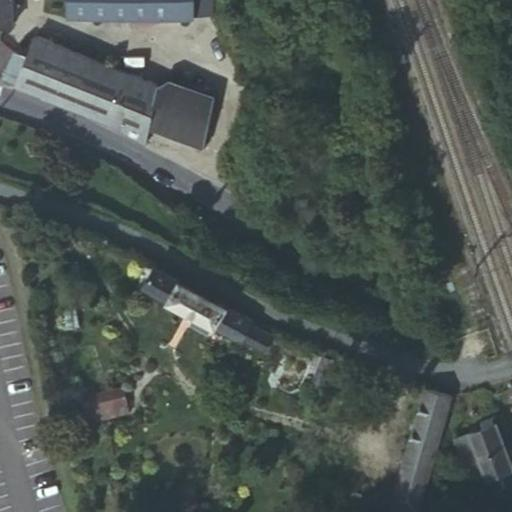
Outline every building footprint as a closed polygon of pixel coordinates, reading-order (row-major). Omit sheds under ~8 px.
[(0,0),(0,4),(1,23),(16,23),(15,0),(0,0)] [(75,0),(76,16),(131,17),(176,18),(200,19),(199,0),(75,0)] [(214,0),(199,0),(200,19),(215,19),(214,0)] [(176,18),(131,17),(131,30),(155,31),(155,26),(177,26),(176,18)] [(111,121),(148,142),(152,129),(162,85),(40,33),(31,54),(16,48),(4,78),(63,101),(111,121)] [(232,108),(240,137),(255,75),(240,72),(232,108)] [(218,96),(174,79),(164,85),(152,129),(205,150),(218,96)] [(233,168),(240,137),(232,108),(218,164),(233,168)] [(174,275),(156,266),(145,286),(161,296),(174,275)] [(174,275),(161,296),(171,302),(166,310),(184,321),(190,311),(217,327),(218,325),(228,307),(182,280),(174,275)] [(228,307),(218,325),(245,338),(247,335),(253,325),(241,319),(245,314),(228,307)] [(253,325),(255,322),(256,319),(245,314),(241,319),(253,325)] [(262,329),(277,334),(276,332),(255,322),(253,325),(262,329)] [(268,346),(277,334),(262,329),(253,325),(247,335),(268,346)] [(92,410),(129,400),(126,387),(71,399),(74,414),(92,410)] [(453,400),(455,396),(430,389),(411,458),(436,465),(448,420),(451,409),(453,400)] [(131,410),(129,400),(92,410),(94,419),(131,410)] [(461,403),(453,400),(451,409),(458,411),(461,403)] [(458,411),(451,409),(448,420),(455,423),(458,411)] [(511,450),(501,422),(475,431),(475,433),(485,457),(492,475),(511,467),(511,450)] [(485,457),(475,433),(462,437),(471,462),(485,457)] [(436,465),(411,458),(407,475),(431,482),(436,465)] [(511,483),(511,467),(492,475),(498,489),(511,483)] [(431,482),(407,475),(402,492),(427,499),(431,482)] [(458,511),(472,511),(460,480),(447,484),(458,511)]
